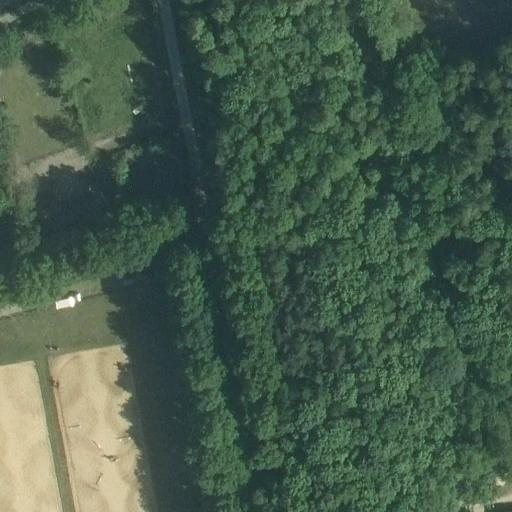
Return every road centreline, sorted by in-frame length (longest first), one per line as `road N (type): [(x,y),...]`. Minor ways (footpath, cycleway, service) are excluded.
road 1 (track): [(163,0),(238,380)]
road 2 (track): [(238,380),(428,507),(473,503)]
